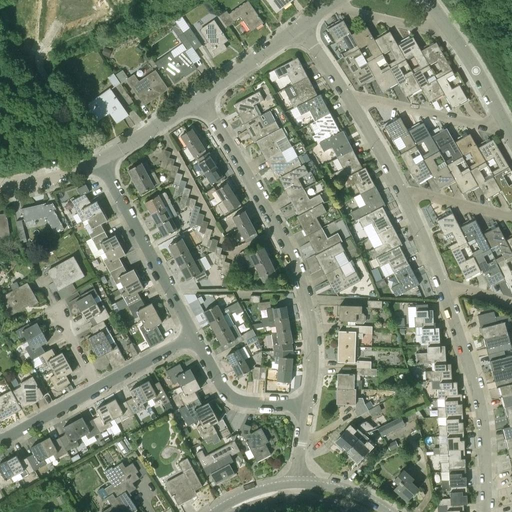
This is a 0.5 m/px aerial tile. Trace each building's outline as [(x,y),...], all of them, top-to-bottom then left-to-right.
[(265,0),(274,12),(273,13),(282,6),(283,8),(293,0),(265,0)] [(227,11),(219,16),(227,28),(235,23),(234,22),(241,17),(251,32),(263,23),(248,1),(229,14),(227,11)] [(208,42),(204,45),(213,58),(226,49),(222,43),(226,40),(223,35),(224,35),(214,20),(199,30),(208,42)] [(343,21),(328,30),(336,44),(343,40),(351,54),(359,49),(351,35),(343,21)] [(366,26),(351,35),(359,49),(361,53),(362,54),(361,54),(362,56),(370,52),(373,56),(365,60),(366,63),(367,63),(375,59),(382,55),(374,40),(366,26)] [(183,33),(192,46),(195,50),(202,45),(190,28),(183,33)] [(390,51),(396,61),(398,65),(406,60),(398,46),(390,32),(374,40),(382,55),(390,51)] [(178,37),(186,49),(187,50),(192,46),(183,33),(178,37)] [(413,56),(419,66),(421,70),(429,66),(421,51),(413,37),(398,46),(406,60),(413,56)] [(437,61),(444,75),(444,76),(452,72),(454,75),(436,43),(421,51),(429,66),(437,61)] [(111,51),(104,48),(101,54),(109,57),(111,51)] [(182,79),(179,76),(182,74),(185,77),(197,69),(189,58),(184,51),(174,58),(170,52),(155,63),(159,69),(162,66),(174,84),(182,79)] [(359,67),(353,57),(351,58),(349,55),(344,58),(342,54),(341,54),(343,58),(359,86),(374,78),(367,63),(366,63),(359,67)] [(382,55),(375,59),(367,63),(374,78),(382,92),(398,83),(390,69),(388,66),(381,70),(377,63),(384,58),(382,55)] [(293,85),(308,77),(298,58),(267,74),(271,83),(287,74),(293,85)] [(404,75),(400,68),(398,65),(390,69),(398,83),(406,97),(421,89),(413,74),(406,78),(404,75)] [(121,85),(128,80),(129,78),(123,70),(114,76),(121,85)] [(429,84),(423,73),(421,70),(413,74),(421,89),(429,103),(444,94),(436,80),(429,84)] [(129,78),(128,80),(144,105),(167,89),(155,71),(139,81),(134,74),(129,78)] [(452,108),(467,100),(459,85),(452,89),(444,76),(444,75),(436,79),(436,80),(444,94),(452,108)] [(297,107),(318,97),(317,96),(308,77),(293,85),(298,95),(289,100),(294,109),(297,107)] [(109,89),(87,105),(98,121),(110,112),(117,123),(127,115),(109,89)] [(259,92),(234,105),(244,124),(260,116),(254,105),(264,100),(259,92)] [(310,111),(315,121),(315,122),(330,114),(320,94),(317,96),(318,97),(297,107),(301,115),(310,111)] [(79,101),(84,106),(88,103),(84,97),(79,101)] [(260,116),(244,124),(254,143),(256,142),(280,130),(280,129),(275,121),(274,122),(268,111),(260,116)] [(320,144),(340,133),(330,114),(315,122),(315,121),(310,124),(313,131),(319,128),(321,132),(312,136),(316,145),(319,143),(320,144)] [(400,118),(385,127),(386,128),(388,132),(393,141),(400,137),(408,150),(416,146),(408,132),(400,118)] [(431,155),(439,151),(428,133),(429,133),(423,123),(408,132),(416,146),(423,141),(425,145),(429,152),(422,157),(421,157),(423,160),(431,155)] [(446,147),(452,157),(455,161),(462,157),(454,143),(446,129),(443,131),(439,127),(429,133),(428,133),(439,151),(446,147)] [(256,142),(266,161),(292,147),(282,128),(280,129),(280,130),(256,142)] [(187,147),(199,140),(192,129),(181,137),(187,147)] [(338,158),(353,150),(343,131),(340,133),(320,144),(324,152),(332,147),(338,158)] [(470,153),(476,163),(478,167),(486,162),(478,148),(470,134),(454,143),(462,157),(463,157),(470,153)] [(493,139),(478,148),(486,162),(493,158),(499,168),(491,173),(492,173),(491,173),(493,176),(493,177),(509,168),(493,139)] [(199,140),(187,147),(194,157),(205,150),(199,140)] [(266,161),(277,180),(279,179),(279,178),(304,165),(306,164),(301,155),(297,157),(292,147),(266,161)] [(363,169),(362,169),(353,150),(338,158),(343,168),(335,173),(339,181),(342,180),(363,169)] [(413,159),(410,154),(408,150),(400,155),(398,151),(398,152),(416,183),(431,175),(423,160),(421,157),(422,157),(420,154),(413,159)] [(160,167),(165,169),(169,158),(171,153),(165,151),(160,167)] [(198,164),(205,174),(216,167),(210,157),(211,156),(209,152),(198,159),(200,162),(198,164)] [(437,166),(433,159),(431,155),(423,160),(431,175),(439,189),(454,180),(446,165),(444,162),(437,166)] [(446,165),(454,180),(462,194),(478,186),(470,171),(468,168),(461,172),(457,165),(465,160),(463,157),(462,157),(455,161),(446,165)] [(165,169),(171,171),(173,165),(175,160),(169,158),(165,169)] [(134,182),(148,175),(141,163),(128,171),(134,182)] [(169,177),(175,178),(177,172),(179,167),(173,165),(171,171),(169,177)] [(279,178),(279,179),(289,198),(304,189),(299,178),(309,173),(304,165),(279,178)] [(205,174),(211,184),(223,177),(216,167),(205,174)] [(360,195),(375,187),(365,167),(362,169),(363,169),(342,180),(346,188),(355,184),(360,195)] [(486,180),(480,170),(478,167),(470,171),(478,186),(486,200),(501,191),(493,177),(493,176),(486,180)] [(493,177),(501,191),(509,205),(511,203),(511,184),(509,186),(503,176),(511,171),(509,168),(493,177)] [(177,186),(179,186),(181,180),(183,174),(177,172),(175,178),(173,184),(177,186)] [(148,175),(134,182),(140,194),(160,184),(154,173),(150,175),(150,174),(148,176),(148,175)] [(177,192),(183,193),(185,187),(187,182),(181,180),(179,186),(177,192)] [(222,201),(234,194),(227,184),(215,191),(222,201)] [(187,201),(188,198),(191,189),(185,187),(183,193),(181,199),(187,201)] [(359,219),(382,207),(383,207),(385,206),(375,187),(360,195),(366,205),(351,213),(355,221),(359,219)] [(299,217),(322,204),(324,203),(320,194),(310,199),(304,189),(289,198),(299,216),(299,217)] [(165,192),(145,203),(151,214),(166,207),(172,204),(165,192)] [(71,202),(82,222),(102,212),(97,202),(90,205),(85,194),(71,202)] [(217,204),(224,215),(240,204),(234,194),(222,201),(217,204)] [(180,203),(188,206),(190,198),(188,198),(187,201),(181,199),(180,203)] [(187,209),(192,211),(193,211),(194,206),(196,200),(190,198),(188,206),(187,209)] [(22,210),(25,223),(46,218),(55,234),(64,229),(54,210),(56,209),(53,204),(44,206),(44,205),(46,204),(46,203),(45,204),(43,204),(21,210),(22,210)] [(307,237),(322,228),(317,218),(327,212),(322,204),(299,217),(299,216),(296,217),(307,237)] [(190,227),(195,225),(199,213),(200,208),(194,206),(193,211),(192,211),(188,223),(190,227)] [(157,226),(172,218),(166,207),(151,214),(157,226)] [(372,223),(377,234),(392,226),(383,207),(382,207),(359,219),(363,227),(372,223)] [(238,228),(250,222),(245,211),(232,218),(238,228)] [(91,239),(104,232),(100,225),(107,221),(107,220),(107,221),(102,212),(82,222),(91,239)] [(195,225),(201,227),(203,220),(204,215),(199,213),(195,225)] [(460,228),(452,213),(437,221),(446,240),(454,236),(459,246),(467,242),(460,228)] [(0,236),(10,235),(6,214),(0,214),(0,236)] [(164,238),(178,230),(172,218),(157,226),(164,238)] [(22,220),(16,222),(18,231),(24,230),(22,220)] [(199,232),(205,234),(207,228),(208,222),(203,220),(201,227),(199,232)] [(467,242),(475,239),(480,249),(472,253),(474,257),(482,253),(490,249),(483,234),(475,220),(460,228),(467,242)] [(246,243),(258,237),(250,222),(238,228),(246,243)] [(376,258),(376,259),(399,247),(402,245),(392,226),(377,234),(383,244),(369,251),(373,260),(376,258)] [(499,248),(503,256),(505,259),(511,255),(511,253),(506,241),(498,226),(483,234),(490,249),(491,252),(499,248)] [(209,242),(210,239),(213,230),(207,228),(205,234),(203,240),(209,242)] [(317,255),(340,243),(342,241),(338,233),(328,238),(322,228),(307,237),(317,255)] [(105,253),(120,245),(115,236),(116,236),(115,236),(108,239),(104,232),(91,239),(98,251),(103,249),(105,253)] [(175,258),(189,250),(183,239),(168,246),(175,258)] [(208,250),(214,252),(216,246),(218,241),(212,239),(212,240),(210,247),(208,250)] [(325,275),(340,267),(349,262),(343,252),(345,251),(340,243),(317,255),(315,256),(325,275)] [(110,273),(123,266),(119,258),(126,255),(125,254),(120,245),(105,253),(107,258),(103,260),(110,273)] [(213,258),(218,260),(220,254),(222,248),(216,246),(214,252),(213,258)] [(466,260),(461,250),(459,246),(451,250),(449,247),(465,280),(481,272),(474,257),(466,260)] [(255,265),(269,259),(263,247),(249,253),(255,265)] [(389,263),(394,273),(409,265),(399,247),(376,259),(380,267),(389,263)] [(181,269),(195,262),(189,250),(175,258),(181,269)] [(487,264),(484,257),(482,253),(474,257),(481,272),(488,286),(504,278),(496,263),(489,267),(487,264)] [(217,266),(222,267),(224,261),(226,256),(220,254),(218,260),(217,266)] [(311,272),(319,269),(313,255),(305,259),(311,272)] [(73,256),(48,270),(59,290),(84,276),(73,256)] [(269,259),(255,265),(264,284),(278,277),(277,276),(277,277),(274,271),(275,271),(269,259)] [(511,273),(506,263),(504,259),(497,263),(496,263),(504,278),(511,293),(511,292),(511,273)] [(208,277),(204,272),(205,271),(199,260),(195,262),(181,269),(187,281),(193,278),(196,284),(208,277)] [(221,273),(227,275),(229,269),(230,263),(224,261),(222,267),(221,273)] [(391,288),(396,297),(419,285),(409,265),(394,273),(399,283),(391,288)] [(123,287),(138,279),(134,270),(134,269),(126,273),(123,266),(110,273),(119,290),(123,287)] [(340,267),(325,275),(335,294),(360,281),(355,272),(346,277),(340,267)] [(229,269),(227,275),(225,280),(230,282),(234,271),(229,269)] [(126,292),(121,294),(128,306),(141,300),(137,293),(144,289),(144,288),(143,288),(138,279),(123,287),(126,292)] [(13,291),(2,297),(12,315),(25,307),(23,305),(28,303),(30,307),(38,302),(27,283),(20,287),(17,282),(10,285),(13,291)] [(81,311),(97,303),(101,300),(94,288),(81,295),(83,298),(76,302),(76,303),(76,302),(81,311)] [(139,317),(142,321),(157,313),(152,304),(152,303),(145,307),(141,300),(128,306),(135,319),(139,317)] [(270,302),(259,303),(258,305),(259,311),(271,309),(270,302)] [(97,324),(103,321),(110,317),(103,305),(99,307),(97,303),(81,311),(86,320),(86,321),(93,317),(97,324)] [(423,323),(433,323),(433,310),(428,310),(427,305),(432,305),(432,304),(416,305),(416,317),(414,317),(415,327),(415,328),(423,327),(423,323)] [(210,324),(224,317),(217,305),(204,312),(210,324)] [(363,313),(362,313),(362,306),(339,306),(339,321),(355,322),(357,324),(362,324),(365,322),(365,315),(363,313)] [(273,309),(274,317),(275,321),(288,319),(286,307),(273,309)] [(507,332),(505,322),(511,321),(510,318),(503,315),(495,317),(494,312),(478,316),(483,339),(507,332)] [(142,321),(137,324),(146,341),(159,334),(155,327),(162,323),(162,322),(161,322),(157,313),(142,321)] [(234,325),(228,314),(224,317),(210,324),(216,335),(234,325)] [(404,323),(400,318),(396,322),(400,327),(404,323)] [(276,326),(277,332),(277,333),(290,331),(288,319),(275,321),(269,322),(262,323),(253,324),(253,325),(255,329),(270,326),(270,327),(276,326)] [(88,339),(93,348),(108,339),(106,335),(110,333),(103,321),(97,324),(91,328),(94,335),(87,339),(88,340),(88,339)] [(25,337),(27,341),(42,333),(37,324),(37,323),(30,327),(29,324),(16,331),(20,339),(25,337)] [(428,345),(428,341),(439,341),(439,328),(434,328),(433,323),(423,323),(423,327),(415,328),(416,335),(420,335),(421,345),(428,345)] [(234,325),(216,335),(222,347),(241,337),(234,325)] [(338,346),(358,347),(358,339),(362,339),(363,333),(372,334),(372,327),(346,326),(346,331),(339,331),(338,346)] [(242,335),(245,340),(256,335),(253,329),(242,335)] [(293,351),(293,350),(292,342),(290,331),(277,333),(277,332),(271,333),(273,345),(274,351),(293,351)] [(504,351),(511,349),(507,332),(483,339),(488,355),(504,351)] [(39,357),(39,356),(44,353),(40,346),(48,342),(47,341),(47,342),(42,333),(27,341),(30,345),(25,348),(32,360),(39,357)] [(256,335),(245,340),(248,346),(258,340),(256,335)] [(108,339),(93,348),(98,358),(105,354),(109,362),(122,355),(115,342),(111,345),(108,339)] [(10,340),(6,343),(11,349),(15,346),(10,340)] [(434,363),(434,360),(446,359),(445,346),(440,346),(439,341),(428,341),(428,345),(428,353),(416,353),(416,364),(434,363)] [(132,343),(126,346),(133,358),(138,355),(132,343)] [(338,362),(355,363),(355,356),(358,356),(358,347),(338,346),(338,362)] [(45,368),(50,366),(52,370),(67,362),(62,353),(63,353),(62,353),(55,357),(51,349),(44,353),(39,356),(39,357),(45,368)] [(233,366),(245,360),(239,350),(239,349),(227,356),(233,366)] [(278,369),(291,370),(293,358),(292,358),(293,351),(274,351),(273,357),(275,357),(275,364),(279,364),(278,369)] [(492,372),(511,366),(511,355),(506,357),(504,351),(488,355),(492,372)] [(439,381),(439,377),(452,377),(451,364),(446,364),(446,359),(434,360),(434,363),(434,371),(425,371),(426,381),(431,381),(439,381)] [(245,360),(233,366),(239,377),(250,371),(245,360)] [(55,375),(51,378),(57,390),(70,383),(66,376),(73,372),(73,371),(72,372),(67,362),(52,370),(55,375)] [(181,387),(195,379),(190,369),(183,373),(179,365),(166,371),(174,385),(178,382),(181,387)] [(511,384),(511,380),(511,377),(511,376),(511,366),(492,372),(497,389),(500,388),(500,387),(511,384)] [(337,388),(356,389),(361,389),(361,381),(359,381),(360,375),(363,375),(377,375),(377,369),(371,368),(357,368),(357,374),(337,374),(337,388)] [(291,370),(278,369),(277,381),(290,383),(291,370)] [(11,390),(21,409),(43,397),(32,377),(20,383),(21,385),(20,386),(21,386),(12,391),(11,390)] [(445,395),(457,395),(457,394),(457,382),(452,382),(452,377),(439,377),(439,381),(431,381),(432,389),(437,389),(438,399),(445,399),(445,395)] [(178,394),(185,406),(198,399),(194,392),(201,388),(195,379),(181,387),(183,391),(178,394)] [(164,405),(170,401),(160,384),(153,388),(149,381),(140,386),(147,401),(152,398),(155,403),(161,400),(164,405)] [(502,397),(511,394),(511,384),(500,387),(500,388),(502,397)] [(143,403),(147,401),(140,386),(130,391),(133,398),(126,402),(133,415),(146,408),(143,403)] [(342,404),(355,405),(356,398),(356,389),(337,388),(336,404),(336,406),(342,407),(342,404)] [(21,409),(11,390),(0,396),(0,420),(11,414),(10,413),(13,411),(15,413),(21,409)] [(446,417),(446,414),(458,413),(462,413),(462,400),(457,400),(457,395),(462,395),(462,394),(457,394),(457,395),(445,395),(445,399),(438,399),(437,399),(438,407),(438,418),(446,417)] [(505,407),(511,405),(511,394),(502,397),(505,407)] [(133,415),(126,402),(119,406),(116,399),(106,404),(114,419),(119,416),(121,421),(133,415)] [(198,399),(185,406),(182,407),(185,411),(188,410),(192,418),(196,416),(199,420),(214,412),(209,402),(202,406),(198,399)] [(110,421),(114,419),(106,404),(96,410),(100,416),(93,420),(100,433),(112,426),(110,421)] [(369,410),(368,409),(366,406),(365,404),(355,410),(354,411),(357,417),(368,410),(369,410)] [(413,411),(417,418),(418,418),(418,419),(424,418),(418,409),(413,411)] [(409,422),(417,418),(413,411),(403,416),(406,420),(407,420),(409,422)] [(216,433),(227,428),(223,419),(219,421),(214,412),(199,420),(201,425),(197,427),(204,440),(216,433)] [(447,432),(459,432),(463,431),(463,418),(458,419),(458,413),(446,414),(446,417),(438,418),(439,436),(447,436),(447,432)] [(100,433),(93,420),(86,424),(82,417),(73,423),(81,438),(86,435),(88,439),(100,433)] [(401,417),(378,428),(382,437),(382,436),(405,425),(401,417)] [(335,442),(346,452),(363,434),(375,429),(366,421),(355,427),(352,424),(335,442)] [(79,444),(77,440),(81,438),(73,423),(63,428),(67,435),(59,439),(60,440),(61,440),(66,451),(79,444)] [(244,424),(240,436),(244,437),(256,461),(270,453),(265,444),(268,442),(261,428),(251,434),(249,432),(251,427),(244,424)] [(503,428),(506,438),(511,436),(511,426),(510,427),(503,428)] [(216,433),(220,440),(231,435),(227,428),(216,433)] [(411,434),(415,441),(422,436),(419,428),(411,433),(411,434)] [(448,454),(448,450),(464,450),(464,437),(459,437),(459,432),(447,432),(447,436),(447,444),(440,444),(440,448),(433,448),(433,455),(448,454)] [(372,446),(375,443),(363,434),(346,452),(357,462),(372,446)] [(60,440),(59,439),(53,442),(50,437),(40,443),(48,457),(49,457),(51,462),(67,453),(66,451),(61,440),(60,440)] [(131,447),(126,438),(123,440),(129,449),(131,447)] [(202,450),(196,453),(205,469),(208,468),(216,484),(229,477),(230,477),(234,475),(235,474),(233,471),(232,471),(226,458),(240,451),(234,441),(233,442),(205,456),(202,450)] [(399,447),(396,441),(387,445),(390,451),(399,447)] [(46,464),(44,460),(48,457),(40,443),(31,448),(34,455),(27,459),(34,471),(46,464)] [(449,469),(461,468),(465,468),(465,455),(460,455),(460,450),(448,450),(448,454),(448,462),(441,462),(441,473),(449,472),(449,469)] [(34,471),(27,459),(20,462),(17,456),(7,461),(15,476),(20,473),(22,478),(29,474),(33,480),(37,477),(34,471)] [(167,486),(172,496),(171,496),(172,497),(175,496),(179,504),(196,495),(194,491),(202,487),(187,458),(178,463),(185,477),(167,486)] [(112,506),(102,511),(126,511),(129,510),(130,511),(133,511),(137,510),(129,497),(127,498),(126,495),(136,488),(132,483),(149,472),(139,459),(126,468),(122,462),(113,468),(112,467),(104,472),(112,484),(105,489),(103,487),(97,492),(103,500),(104,499),(104,500),(107,498),(112,506)] [(11,478),(15,476),(7,461),(0,464),(0,471),(1,473),(0,473),(0,487),(1,489),(13,483),(11,478)] [(449,487),(462,486),(466,486),(466,473),(461,474),(461,468),(449,469),(449,472),(441,473),(442,481),(442,491),(449,491),(449,487)] [(415,479),(404,469),(396,479),(401,483),(394,490),(407,501),(419,488),(412,481),(415,479)] [(447,505),(459,505),(467,504),(467,492),(462,492),(462,486),(449,487),(449,491),(450,498),(443,499),(439,499),(439,506),(447,506),(447,505)] [(56,498),(60,505),(65,502),(61,495),(56,498)]
